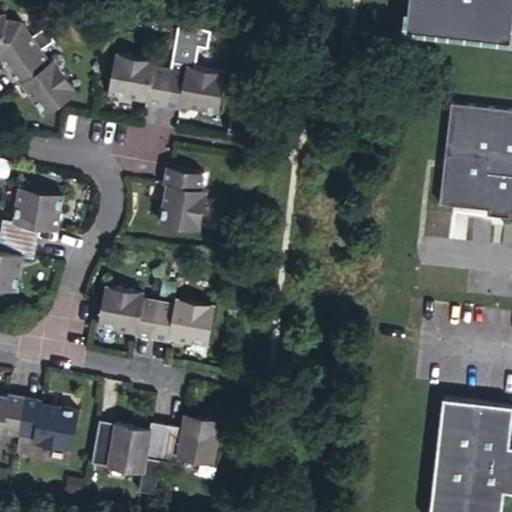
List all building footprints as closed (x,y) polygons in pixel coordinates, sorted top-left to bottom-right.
[(511,0),(414,0),(413,27),(511,34),(511,0)] [(0,56),(3,57),(11,68),(41,48),(22,22),(6,19),(6,14),(0,12),(0,56)] [(35,93),(32,94),(36,99),(32,102),(38,111),(42,109),(44,111),(77,89),(54,57),(50,60),(41,48),(11,68),(19,80),(22,80),(27,86),(29,84),(35,93)] [(144,89),(144,93),(151,94),(151,98),(167,101),(172,66),(157,64),(158,56),(119,50),(113,87),(134,91),(135,87),(144,89)] [(204,99),(203,103),(225,106),(231,69),(191,61),(190,69),(172,66),(167,101),(183,104),(184,100),(193,101),(194,98),(204,99)] [(29,84),(27,86),(32,94),(35,93),(29,84)] [(511,105),(456,98),(442,199),(494,206),(493,211),(511,213),(511,210),(511,105)] [(172,203),(168,202),(167,207),(163,206),(161,218),(165,219),(164,223),(201,230),(209,190),(204,189),(207,172),(171,166),(168,182),(168,183),(172,184),(170,192),(174,193),(172,203)] [(43,222),(54,223),(57,207),(63,208),(66,190),(22,183),(16,217),(6,215),(3,230),(40,237),(43,222)] [(57,207),(54,223),(60,224),(63,208),(57,207)] [(0,282),(19,286),(23,267),(18,266),(21,250),(26,251),(37,253),(40,237),(3,230),(0,245),(0,282)] [(18,266),(23,267),(26,251),(21,250),(18,266)] [(132,324),(130,328),(137,329),(137,333),(153,336),(160,299),(143,297),(145,290),(105,283),(98,322),(120,326),(121,322),(132,324)] [(188,334),(187,338),(209,341),(216,303),(177,296),(176,302),(160,299),(153,336),(169,339),(169,335),(177,336),(178,332),(188,334)] [(9,394),(0,393),(0,432),(2,433),(3,428),(19,431),(25,394),(9,391),(9,394)] [(511,413),(511,400),(443,391),(427,511),(499,511),(503,486),(511,487),(511,440),(509,440),(511,413)] [(34,439),(75,446),(82,407),(58,403),(58,407),(47,405),(48,401),(41,400),(41,397),(25,394),(19,431),(35,434),(34,439)] [(178,452),(213,458),(221,414),(203,411),(202,416),(186,414),(184,424),(169,421),(162,457),(177,460),(178,452)] [(151,418),(150,426),(149,430),(133,428),(134,423),(114,419),(106,462),(142,468),(145,454),(162,457),(169,421),(151,418)]
